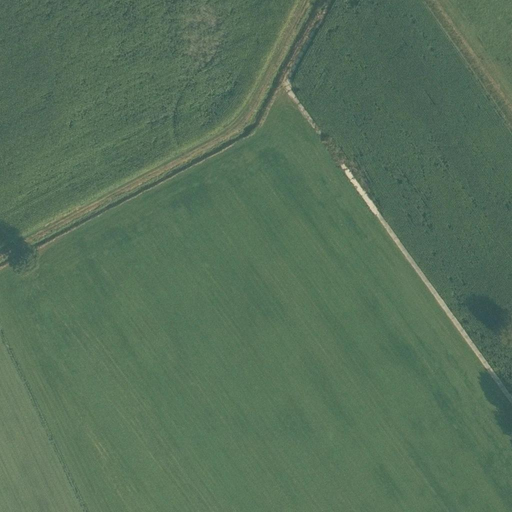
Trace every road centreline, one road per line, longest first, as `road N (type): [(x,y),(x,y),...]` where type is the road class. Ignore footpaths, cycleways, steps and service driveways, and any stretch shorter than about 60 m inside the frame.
road 1 (track): [(327,0),(292,71),(291,94),(511,406)]
road 2 (track): [(304,0),(240,126),(0,253)]
